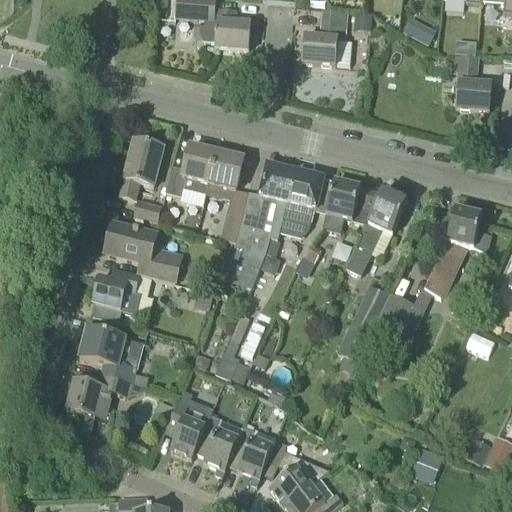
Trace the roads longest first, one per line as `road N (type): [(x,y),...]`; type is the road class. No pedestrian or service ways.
road 1 (residential): [(204,511),(52,446),(38,414),(40,379),(112,98)]
road 2 (residential): [(511,195),(112,98)]
